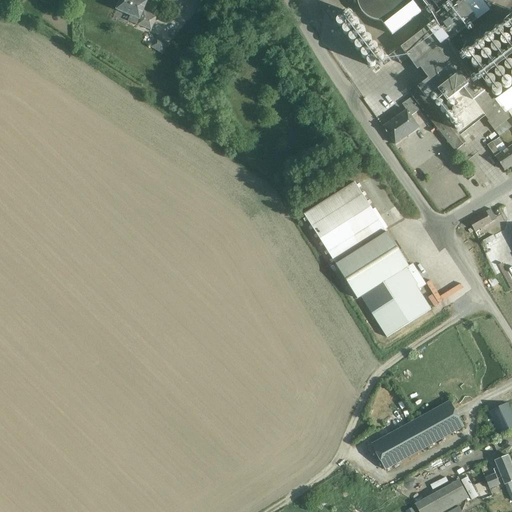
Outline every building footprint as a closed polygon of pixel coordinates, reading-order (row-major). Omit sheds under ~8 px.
[(142,0),(121,0),(117,10),(131,15),(129,20),(150,30),(156,16),(144,11),(147,2),(145,1),(142,0)] [(357,0),(358,2),(358,5),(360,8),(361,11),(363,13),(365,15),(368,17),(370,19),(373,20),(375,21),(378,21),(381,21),(387,28),(392,35),(404,26),(421,13),(410,0),(357,0)] [(421,0),(432,14),(436,19),(431,22),(425,27),(418,32),(403,44),(391,53),(400,64),(407,58),(416,70),(419,67),(428,78),(408,93),(433,125),(428,129),(430,132),(434,129),(441,137),(442,136),(453,150),(464,142),(458,134),(470,125),(466,119),(474,114),(462,99),(468,94),(487,119),(486,120),(494,131),(508,120),(493,100),(492,101),(466,68),(468,67),(448,41),(490,9),(483,0),(421,0)] [(511,23),(510,22),(509,22),(509,21),(508,21),(507,21),(506,21),(505,21),(504,22),(503,22),(503,23),(503,24),(502,25),(502,26),(503,27),(503,28),(503,29),(504,29),(504,30),(505,30),(506,31),(507,31),(508,31),(509,30),(510,30),(511,29),(511,28),(511,27),(511,26),(511,25),(511,24),(511,23)] [(502,31),(501,31),(501,30),(500,29),(499,29),(498,28),(497,28),(496,29),(495,29),(494,30),(493,31),(493,32),(493,33),(493,34),(493,35),(494,36),(494,37),(495,37),(496,37),(497,38),(498,38),(499,38),(500,37),(501,37),(501,36),(502,35),(502,34),(502,33),(502,32),(502,31)] [(493,38),(492,37),(492,36),(491,36),(490,36),(489,36),(488,36),(487,36),(486,36),(485,37),(485,38),(484,38),(484,39),(484,40),(484,41),(484,42),(485,42),(485,43),(486,44),(487,44),(488,45),(489,45),(490,44),(491,44),(492,44),(492,43),(493,42),(493,41),(493,40),(493,39),(493,38)] [(162,52),(167,43),(157,37),(152,46),(162,52)] [(508,39),(508,38),(507,38),(506,37),(505,37),(504,37),(503,37),(502,38),(501,39),(501,40),(500,40),(500,41),(500,42),(500,43),(500,44),(501,44),(501,45),(502,46),(503,46),(504,47),(505,47),(506,46),(507,46),(508,45),(509,44),(509,43),(509,42),(509,41),(509,40),(508,39)] [(483,45),(482,45),(482,44),(481,44),(480,43),(479,43),(478,43),(477,44),(476,44),(476,45),(475,45),(475,46),(475,47),(474,48),(474,49),(475,49),(475,50),(476,51),(477,52),(478,52),(479,52),(480,52),(481,52),(482,51),(483,51),(483,50),(483,49),(484,48),(483,47),(483,46),(483,45)] [(499,46),(498,46),(498,45),(497,45),(496,45),(495,45),(494,45),(493,45),(492,46),(491,47),(491,48),(491,49),(491,50),(491,51),(491,52),(492,53),(493,53),(494,54),(495,54),(496,54),(497,54),(497,53),(498,53),(499,52),(499,51),(500,50),(500,49),(500,48),(499,47),(499,46)] [(468,50),(467,51),(466,52),(465,53),(465,54),(465,55),(465,56),(465,57),(466,57),(466,58),(467,59),(468,59),(469,59),(470,60),(471,59),(472,59),(473,59),(473,58),(474,57),(474,56),(474,55),(474,54),(474,53),(473,52),(472,51),(471,50),(470,50),(469,50),(468,50)] [(484,52),(483,53),(482,54),(481,55),(481,56),(481,57),(481,58),(482,59),(482,60),(483,60),(484,61),(485,61),(486,61),(487,61),(488,61),(489,60),(490,59),(490,58),(490,57),(490,56),(490,55),(489,54),(488,53),(487,53),(487,52),(486,52),(485,52),(484,52)] [(506,56),(505,55),(504,54),(503,54),(502,54),(501,54),(500,54),(499,55),(498,56),(498,57),(498,58),(498,59),(498,60),(499,61),(499,62),(500,62),(501,62),(501,63),(502,63),(503,63),(504,62),(505,61),(506,61),(506,60),(506,59),(506,58),(506,57),(506,56)] [(480,61),(479,61),(479,60),(478,60),(477,59),(476,59),(475,59),(474,60),(473,60),(473,61),(472,61),(472,62),(471,63),(471,64),(471,65),(472,66),(472,67),(473,67),(474,68),(475,68),(476,68),(477,68),(478,67),(479,67),(479,66),(480,65),(480,64),(480,63),(480,62),(480,61)] [(496,63),(495,63),(495,62),(494,62),(494,61),(493,61),(492,61),(491,61),(490,61),(489,62),(489,63),(488,63),(488,64),(488,65),(488,66),(488,67),(488,68),(489,68),(490,69),(491,69),(492,70),(493,69),(494,69),(495,68),(496,67),(496,66),(496,65),(496,64),(496,63)] [(487,70),(486,69),(485,68),(484,68),(483,67),(482,67),(481,67),(481,68),(480,68),(479,69),(478,70),(478,71),(478,72),(478,73),(478,74),(479,75),(479,76),(480,76),(480,77),(481,77),(482,77),(483,77),(484,77),(485,77),(485,76),(486,76),(487,75),(487,74),(488,73),(488,72),(487,71),(487,70)] [(503,72),(503,71),(502,70),(501,70),(500,69),(499,69),(498,69),(497,70),(496,70),(495,71),(495,72),(495,73),(495,74),(495,75),(495,76),(496,77),(497,78),(498,78),(499,78),(500,78),(501,78),(502,78),(502,77),(503,76),(504,75),(504,74),(504,73),(503,72)] [(493,79),(493,78),(492,78),(492,77),(491,77),(490,77),(489,77),(488,77),(487,77),(486,78),(485,79),(485,80),(485,81),(484,82),(485,82),(485,83),(485,84),(486,85),(487,86),(488,86),(489,87),(490,87),(491,86),(492,86),(493,85),(494,84),(494,83),(494,82),(494,81),(494,80),(493,79)] [(510,81),(509,80),(508,79),(507,79),(506,78),(505,78),(504,79),(503,79),(502,80),(502,81),(501,81),(501,82),(501,83),(501,84),(501,85),(502,85),(502,86),(503,87),(504,87),(505,87),(506,87),(507,87),(508,87),(508,86),(509,86),(509,85),(510,84),(510,83),(510,82),(510,81)] [(499,88),(499,87),(498,87),(497,87),(497,86),(496,86),(495,86),(494,87),(493,87),(492,88),(492,89),(491,89),(491,90),(491,91),(491,92),(492,93),(493,94),(493,95),(494,95),(495,95),(496,95),(497,95),(498,95),(499,95),(499,94),(500,93),(500,92),(500,91),(500,90),(500,89),(499,88)] [(511,86),(498,97),(511,118),(511,86)] [(395,143),(418,128),(409,116),(417,110),(409,99),(401,105),(405,111),(383,126),(395,143)] [(490,142),(486,145),(504,170),(511,164),(511,147),(510,145),(499,154),(494,147),(490,142)] [(355,181),(305,214),(360,299),(363,296),(389,337),(433,308),(420,288),(427,284),(414,263),(410,265),(388,232),(355,181)] [(491,209),(486,212),(469,221),(475,231),(496,220),(491,209)] [(500,229),(490,235),(492,239),(502,234),(500,229)] [(385,470),(464,427),(450,401),(372,444),(385,470)] [(511,427),(511,412),(507,403),(489,413),(500,434),(511,427)] [(505,484),(511,480),(511,464),(507,455),(494,461),(505,484)] [(467,465),(460,467),(462,473),(469,471),(467,465)] [(338,477),(352,486),(355,480),(341,472),(338,477)] [(495,474),(486,478),(490,488),(500,484),(495,474)] [(459,480),(415,504),(418,511),(443,511),(469,498),(459,480)] [(355,482),(353,488),(366,492),(368,486),(355,482)]
